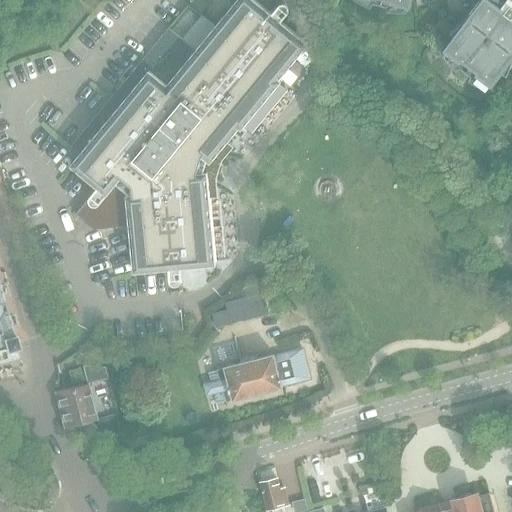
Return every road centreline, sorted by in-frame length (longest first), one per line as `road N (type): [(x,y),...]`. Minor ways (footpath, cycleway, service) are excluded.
road 1 (unclassified): [(511,250),(402,122),(379,109),(314,106),(257,147),(240,185),(242,225),(312,310),(354,419)]
road 2 (secondary): [(95,511),(354,419)]
road 3 (residential): [(25,407),(40,384),(35,347),(0,230)]
road 4 (secondary): [(354,419),(511,377)]
road 5 (residential): [(93,511),(25,407)]
